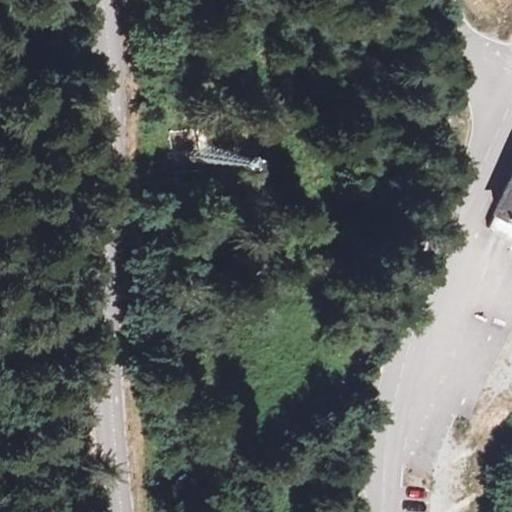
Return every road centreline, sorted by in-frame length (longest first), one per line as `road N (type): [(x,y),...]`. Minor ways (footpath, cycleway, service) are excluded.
road 1 (unclassified): [(88,0),(110,511)]
road 2 (secondary): [(387,511),(396,386),(510,90)]
